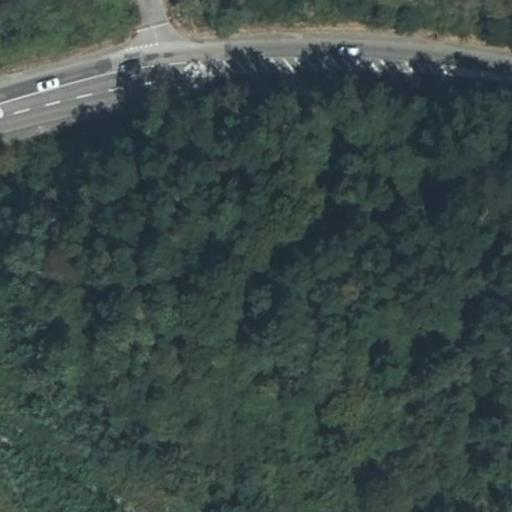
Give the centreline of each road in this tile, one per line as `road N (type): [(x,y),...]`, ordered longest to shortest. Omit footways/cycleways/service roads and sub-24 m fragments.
road 1 (secondary): [(511,79),(334,61),(172,78)]
road 2 (secondary): [(172,78),(69,89),(0,107)]
